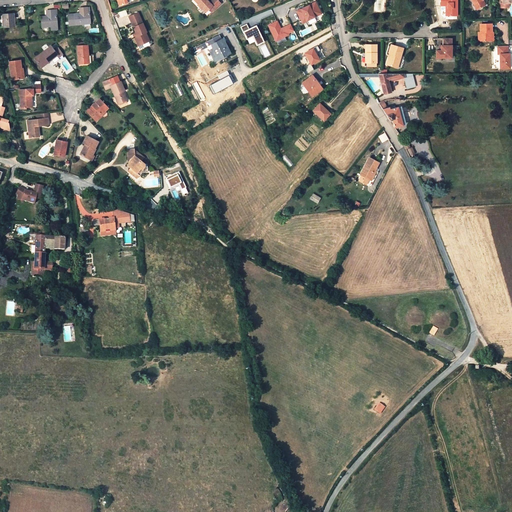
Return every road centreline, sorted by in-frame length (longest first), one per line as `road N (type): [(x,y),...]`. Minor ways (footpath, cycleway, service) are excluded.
road 1 (unclassified): [(341,36),(349,68),(408,164),(472,338),(464,356),(339,486),(326,511)]
road 2 (unknown): [(220,243),(302,511)]
road 3 (unclassified): [(0,159),(152,209)]
